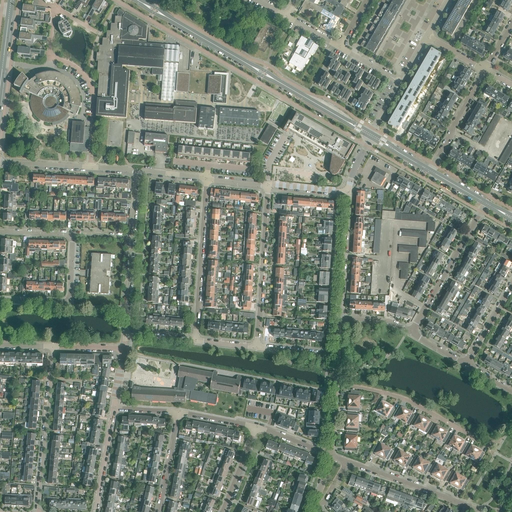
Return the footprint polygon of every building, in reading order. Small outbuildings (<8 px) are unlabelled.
[(79,0),(71,13),(72,14),(75,9),(77,11),(83,2),(85,4),(86,4),(87,4),(89,0),(79,0)] [(90,19),(96,10),(98,12),(99,11),(100,12),(103,7),(103,8),(104,7),(102,6),(105,1),(102,0),(97,0),(85,21),(88,17),(90,19)] [(320,14),(323,9),(314,4),(307,0),(306,0),(305,0),(299,11),(306,15),(310,8),(320,14)] [(328,0),(327,2),(337,8),(333,15),(339,18),(345,8),(340,4),(331,0),(328,0)] [(342,0),(340,4),(345,8),(347,9),(351,0),(342,0)] [(386,0),(386,1),(391,4),(399,9),(404,1),(401,0),(386,0)] [(464,4),(460,1),(451,16),(455,19),(455,18),(457,15),(458,13),(460,10),(461,8),(463,5),(464,4)] [(511,6),(510,6),(503,2),(499,7),(508,12),(511,6)] [(382,8),(387,11),(395,16),(399,9),(391,4),(390,6),(384,4),(382,8)] [(46,8),(21,5),(21,6),(24,6),(23,13),(22,17),(28,18),(29,16),(29,15),(34,16),(34,14),(35,14),(35,11),(45,12),(46,8)] [(339,18),(333,15),(323,9),(320,14),(331,19),(327,25),(326,24),(324,25),(323,27),(333,33),(340,19),(339,18)] [(162,76),(163,76),(161,101),(173,102),(174,92),(175,92),(188,93),(190,69),(191,51),(180,45),(180,46),(165,45),(148,44),(146,44),(146,42),(139,41),(139,40),(146,40),(147,29),(147,28),(147,26),(125,13),(125,14),(119,10),(117,14),(118,15),(117,17),(115,17),(115,24),(111,24),(110,32),(107,31),(106,39),(103,38),(102,46),(99,46),(99,53),(97,53),(96,61),(98,61),(97,74),(99,74),(97,96),(105,97),(105,99),(97,99),(96,117),(104,117),(126,119),(130,71),(122,71),(122,66),(152,68),(152,75),(161,75),(162,75),(162,76)] [(385,14),(380,12),(378,16),(382,19),(391,24),(395,16),(387,11),(385,14)] [(504,16),(497,11),(494,17),(501,21),(504,16)] [(488,21),(491,22),(498,26),(501,21),(494,17),(491,15),(488,21)] [(451,16),(447,23),(442,31),(446,34),(448,31),(449,29),(451,26),(452,23),(454,21),(455,19),(451,16)] [(49,23),(19,19),(19,20),(22,20),(21,27),(20,32),(26,32),(27,30),(27,29),(32,30),(33,28),(33,25),(43,26),(44,23),(49,24),(49,23)] [(381,21),(376,19),(373,24),(378,26),(387,31),(391,24),(382,19),(381,21)] [(62,22),(68,34),(72,32),(72,31),(71,29),(71,28),(70,26),(70,25),(69,24),(68,23),(66,24),(65,21),(62,22)] [(61,33),(62,35),(63,36),(68,34),(62,22),(59,24),(60,27),(59,28),(59,29),(59,31),(60,32),(61,33)] [(495,32),(498,26),(491,22),(488,27),(495,32)] [(260,33),(253,46),(264,53),(270,43),(269,42),(276,29),(265,23),(260,33)] [(377,29),(371,27),(369,31),(374,34),(382,39),(387,31),(378,26),(377,29)] [(495,32),(488,27),(486,26),(485,28),(487,29),(485,33),(492,37),(495,32)] [(32,39),(42,40),(42,37),(47,37),(18,33),(17,34),(20,34),(19,40),(25,41),(25,43),(31,43),(31,42),(32,39)] [(372,36),(367,34),(365,39),(369,41),(378,46),(382,39),(374,34),(372,36)] [(302,70),(311,54),(313,55),(318,46),(312,42),(311,44),(307,42),(308,40),(302,36),(297,45),(299,46),(289,63),(302,70)] [(460,43),(466,46),(470,39),(465,36),(460,43)] [(466,46),(465,47),(470,50),(475,42),(470,39),(466,46)] [(474,52),(474,51),(476,52),(480,45),(478,44),(479,42),(476,40),(475,42),(470,50),(474,52)] [(368,44),(363,42),(360,46),(374,54),(378,46),(369,41),(368,44)] [(482,46),(484,44),(482,43),(480,45),(476,52),(478,53),(477,54),(483,57),(486,53),(484,51),(486,48),(482,46)] [(16,47),(16,48),(18,48),(18,55),(23,55),(23,58),(24,57),(29,58),(29,56),(30,56),(30,53),(40,54),(40,51),(45,51),(16,47)] [(511,48),(511,47),(509,50),(509,49),(507,53),(505,52),(502,57),(508,60),(508,59),(510,60),(511,57),(511,48)] [(436,52),(432,49),(423,64),(427,67),(428,65),(430,62),(431,60),(433,57),(434,54),(436,52)] [(423,64),(418,73),(414,80),(418,82),(419,81),(420,79),(422,76),(423,73),(425,71),(426,68),(427,67),(423,64)] [(459,72),(461,74),(469,78),(472,72),(464,68),(462,71),(460,70),(459,72)] [(338,69),(336,72),(336,73),(333,77),(338,79),(340,75),(342,71),(338,69)] [(338,79),(342,81),(344,77),(346,73),(342,71),(340,75),(338,79)] [(456,77),(458,79),(466,83),(469,78),(461,74),(459,72),(456,77)] [(16,82),(16,83),(15,84),(14,86),(22,90),(20,94),(22,95),(24,91),(33,95),(32,96),(32,98),(31,99),(31,101),(31,102),(33,103),(33,106),(31,107),(32,109),(33,110),(33,112),(34,113),(35,115),(36,116),(38,117),(39,119),(41,120),(42,118),(45,120),(44,121),(46,122),(48,122),(50,122),(52,122),(52,126),(53,126),(53,124),(55,124),(56,124),(58,123),(60,122),(61,121),(63,120),(64,119),(66,118),(67,117),(68,115),(69,116),(70,116),(67,114),(68,111),(77,115),(76,114),(77,112),(78,110),(78,107),(81,107),(81,104),(79,104),(79,101),(78,99),(78,96),(79,96),(79,95),(78,96),(77,93),(76,91),(75,88),(77,87),(75,84),(73,86),(71,84),(69,82),(67,80),(68,79),(67,79),(67,80),(64,78),(62,77),(60,76),(60,74),(57,73),(56,75),(54,75),(53,75),(52,75),(50,75),(48,75),(48,74),(48,75),(45,75),(43,76),(40,77),(39,75),(36,76),(37,78),(36,79),(34,80),(33,81),(32,82),(31,83),(30,83),(28,81),(28,80),(23,74),(21,76),(20,78),(18,80),(17,79),(18,80),(17,81),(16,82)] [(209,76),(208,94),(214,95),(213,103),(226,104),(227,91),(228,82),(226,82),(226,78),(228,78),(228,74),(215,73),(214,76),(209,76)] [(466,83),(458,79),(456,77),(453,83),(455,84),(463,88),(464,86),(465,87),(467,83),(466,83)] [(416,87),(417,84),(418,82),(414,80),(405,95),(410,97),(411,95),(416,98),(418,95),(412,92),(414,89),(416,87)] [(330,92),(334,94),(337,90),(339,86),(335,84),(332,87),(330,92)] [(455,84),(452,89),(460,94),(463,88),(455,84)] [(486,85),(481,92),(489,97),(494,90),(494,89),(486,85)] [(339,86),(337,90),(334,94),(339,96),(341,92),(343,88),(339,86)] [(499,93),(494,90),(489,97),(494,100),(499,93)] [(457,97),(450,93),(447,99),(454,103),(457,97)] [(494,100),(500,103),(504,96),(499,93),(494,100)] [(405,95),(401,103),(397,110),(401,112),(402,111),(403,108),(405,106),(406,103),(408,100),(409,97),(410,97),(405,95)] [(501,106),(502,104),(505,106),(509,99),(504,96),(500,103),(499,105),(501,106)] [(447,99),(444,104),(451,108),(454,103),(447,99)] [(197,103),(176,101),(176,106),(175,106),(173,122),(196,124),(197,103)] [(439,108),(441,109),(448,113),(451,108),(444,104),(442,103),(439,108)] [(173,122),(175,106),(171,105),(146,104),(145,120),(173,122)] [(474,110),(475,110),(482,114),(484,115),(485,113),(485,112),(484,112),(485,109),(477,104),(474,110)] [(201,107),(198,128),(204,129),(205,126),(208,126),(207,129),(213,130),(216,109),(201,107)] [(220,108),(219,124),(258,127),(259,112),(220,108)] [(436,113),(438,114),(445,118),(448,113),(441,109),(439,108),(436,113)] [(397,110),(393,116),(388,125),(392,127),(394,124),(395,122),(397,119),(398,116),(400,114),(401,112),(397,110)] [(482,114),(475,110),(472,115),(479,119),(482,114)] [(337,174),(338,173),(345,161),(342,160),(343,157),(346,159),(354,146),(346,142),(328,132),(297,113),(291,123),(289,121),(284,130),(287,132),(288,130),(332,155),(329,170),(329,171),(330,172),(330,173),(332,175),(333,175),(334,175),(335,175),(336,175),(337,174)] [(446,119),(445,118),(438,114),(436,117),(434,116),(432,118),(443,124),(446,119)] [(470,118),(469,117),(468,120),(478,126),(480,123),(478,122),(479,119),(472,115),(470,118)] [(466,125),(473,130),(475,127),(477,128),(478,126),(468,120),(465,125),(466,125)] [(69,151),(87,153),(89,132),(84,132),(85,123),(72,122),(72,131),(69,130),(68,142),(71,143),(70,143),(69,151)] [(414,123),(408,132),(414,135),(418,128),(419,126),(414,123)] [(269,124),(259,140),(268,145),(272,138),(277,129),(269,124)] [(470,135),(473,130),(466,125),(463,131),(470,135)] [(419,126),(418,128),(414,135),(419,138),(423,131),(420,129),(421,127),(419,126)] [(419,138),(424,141),(428,134),(423,131),(419,138)] [(424,141),(429,144),(433,137),(434,135),(429,132),(428,134),(424,141)] [(146,134),(144,146),(156,147),(155,153),(167,154),(169,136),(146,134)] [(433,137),(429,144),(434,147),(439,139),(436,137),(437,137),(434,135),(433,137)] [(454,159),(458,152),(452,149),(448,156),(454,159)] [(461,151),(459,149),(458,152),(454,159),(459,162),(463,155),(460,153),(461,151)] [(463,155),(459,162),(464,165),(468,158),(463,155)] [(468,158),(464,165),(469,168),(474,161),(468,158)] [(473,170),(478,173),(483,163),(480,162),(479,164),(477,163),(473,170)] [(486,168),(487,166),(483,163),(478,173),(483,176),(487,169),(486,168)] [(376,172),(371,181),(380,186),(385,178),(386,179),(389,175),(386,173),(378,169),(376,168),(374,172),(376,172)] [(493,172),(487,169),(483,176),(488,179),(493,172)] [(493,172),(488,179),(494,182),(498,175),(493,172)] [(5,173),(4,183),(9,184),(10,181),(12,182),(15,182),(15,180),(17,180),(17,176),(16,176),(13,175),(13,174),(5,173)] [(39,195),(39,192),(39,183),(40,176),(34,175),(33,183),(36,183),(36,189),(34,188),(34,193),(30,192),(30,195),(39,195)] [(399,184),(397,186),(400,188),(405,179),(399,176),(396,182),(399,184)] [(405,179),(400,188),(402,189),(405,191),(406,188),(410,182),(405,179)] [(131,181),(123,180),(122,188),(131,189),(131,181)] [(3,183),(3,189),(10,189),(9,192),(18,193),(19,184),(15,184),(15,182),(12,182),(10,181),(9,184),(4,183),(3,183)] [(410,194),(415,185),(410,182),(406,188),(409,190),(408,192),(410,194)] [(162,194),(165,194),(166,187),(163,187),(163,184),(161,184),(161,183),(157,183),(157,184),(156,183),(156,188),(155,188),(154,192),(155,192),(155,193),(162,194)] [(166,187),(165,194),(168,195),(175,196),(176,186),(175,186),(175,185),(171,184),(171,185),(169,185),(169,187),(166,187)] [(415,185),(410,194),(412,195),(414,193),(417,194),(418,192),(419,193),(422,189),(421,188),(420,188),(415,185)] [(421,197),(420,199),(425,202),(430,193),(424,189),(421,195),(422,196),(421,197)] [(211,197),(220,198),(220,191),(215,190),(215,192),(212,192),(211,197)] [(4,202),(5,202),(13,203),(15,203),(16,196),(20,197),(21,194),(18,194),(16,193),(15,193),(13,193),(13,196),(5,195),(5,198),(4,198),(4,202)] [(252,193),(251,202),(251,204),(258,204),(258,200),(262,200),(262,197),(259,197),(257,197),(257,194),(252,193)] [(430,193),(425,202),(428,203),(429,201),(432,203),(435,197),(432,195),(433,194),(430,193)] [(287,208),(287,205),(288,198),(282,197),(282,199),(278,199),(278,204),(285,205),(285,211),(279,210),(279,214),(286,215),(287,208)] [(435,197),(432,203),(435,205),(434,207),(436,208),(440,200),(435,197)] [(441,199),(440,200),(436,208),(436,207),(439,209),(439,208),(442,209),(446,202),(441,199)] [(15,203),(13,203),(5,202),(4,209),(9,209),(9,212),(12,213),(13,206),(16,206),(16,203),(15,203)] [(445,211),(445,212),(447,213),(451,205),(446,202),(442,209),(445,211)] [(449,216),(450,214),(452,215),(456,209),(456,208),(451,205),(447,213),(446,214),(449,216)] [(185,211),(187,211),(186,217),(195,218),(195,212),(193,211),(193,208),(186,207),(185,211)] [(457,220),(457,219),(461,212),(456,209),(452,215),(451,217),(457,220)] [(382,213),(385,213),(388,213),(388,219),(395,220),(395,213),(395,212),(382,211),(382,213)] [(8,221),(8,223),(11,223),(11,221),(12,221),(12,218),(16,218),(16,213),(12,213),(9,212),(9,214),(4,214),(4,221),(8,221)] [(246,219),(257,220),(257,215),(249,214),(249,212),(246,212),(246,219)] [(460,221),(460,220),(463,221),(467,215),(461,212),(457,219),(460,221)] [(483,229),(481,232),(486,235),(490,229),(483,225),(481,228),(483,229)] [(161,226),(153,226),(153,229),(152,232),(153,232),(153,233),(160,234),(161,226)] [(447,230),(445,232),(447,233),(454,237),(457,232),(451,228),(449,231),(447,230)] [(175,238),(189,239),(189,236),(194,236),(194,230),(186,229),(185,235),(175,234),(175,238)] [(487,235),(486,237),(491,240),(492,238),(495,232),(490,229),(486,235),(487,235)] [(495,240),(493,243),(495,244),(496,243),(500,235),(495,232),(492,238),(495,240)] [(446,235),(447,236),(445,239),(451,242),(454,237),(447,233),(446,235)] [(496,243),(498,245),(499,243),(502,244),(506,238),(505,238),(506,237),(503,236),(502,236),(500,235),(496,243)] [(505,246),(505,247),(507,248),(507,247),(511,241),(506,238),(502,244),(505,246)] [(192,249),(192,243),(189,243),(189,240),(183,239),(183,242),(184,242),(183,249),(192,249)] [(451,242),(445,239),(442,243),(448,247),(451,242)] [(25,248),(25,256),(29,256),(29,249),(35,249),(36,241),(29,241),(29,246),(26,246),(25,248)] [(441,246),(439,249),(445,252),(448,247),(442,243),(442,244),(439,242),(438,245),(441,246)] [(472,248),(478,251),(481,246),(475,243),(472,248)] [(10,257),(16,257),(16,254),(12,254),(13,247),(10,247),(2,246),(1,253),(9,254),(10,254),(10,257)] [(475,256),(478,251),(472,248),(471,247),(469,251),(470,251),(469,253),(475,256)] [(434,257),(440,261),(443,256),(438,253),(439,252),(436,250),(432,256),(434,257)] [(472,261),(475,256),(469,253),(466,258),(472,261)] [(92,258),(92,262),(92,266),(91,270),(88,270),(87,277),(91,277),(90,290),(90,293),(109,295),(109,291),(109,286),(109,282),(110,277),(110,273),(110,267),(111,263),(111,259),(111,255),(92,254),(92,258)] [(16,257),(10,257),(10,260),(9,260),(1,259),(0,266),(12,266),(12,263),(13,263),(13,260),(16,260),(16,257)] [(431,262),(437,266),(440,261),(434,257),(431,262)] [(471,268),(472,268),(473,266),(471,264),(472,261),(466,258),(465,257),(464,261),(463,263),(470,266),(471,268)] [(503,266),(509,269),(511,264),(506,261),(504,259),(501,265),(503,266)] [(437,266),(431,262),(429,267),(434,271),(437,266)] [(471,268),(470,266),(463,263),(460,268),(467,271),(469,273),(471,268)] [(509,269),(503,266),(501,265),(498,270),(506,274),(509,269)] [(426,273),(431,276),(434,271),(429,267),(426,273)] [(460,267),(457,272),(464,277),(467,271),(460,268),(460,267)] [(497,272),(496,272),(494,274),(503,279),(506,274),(498,270),(497,272)] [(461,282),(464,277),(457,272),(454,278),(461,282)] [(419,280),(427,285),(430,280),(424,276),(424,275),(422,274),(422,275),(420,279),(419,280)] [(491,279),(494,281),(500,284),(503,279),(494,274),(493,276),(491,279)] [(33,290),(33,283),(33,281),(30,281),(30,280),(27,279),(27,278),(26,277),(24,277),(24,282),(23,281),(23,283),(27,283),(27,290),(33,290)] [(427,285),(419,280),(416,285),(417,286),(425,290),(428,285),(427,285)] [(494,281),(493,281),(492,283),(492,284),(491,286),(497,289),(500,284),(494,281)] [(453,282),(450,287),(456,290),(459,292),(460,290),(458,289),(460,286),(459,285),(453,282)] [(488,291),(494,294),(497,289),(491,286),(490,285),(489,288),(490,288),(488,291)] [(415,291),(421,295),(422,295),(425,290),(417,286),(414,291),(415,291)] [(450,287),(447,292),(453,295),(456,290),(450,287)] [(412,296),(419,300),(421,297),(420,296),(421,295),(415,291),(414,291),(412,293),(413,294),(412,296)] [(444,295),(443,296),(452,302),(455,297),(453,295),(447,292),(445,295),(444,295)] [(206,301),(217,302),(217,299),(217,296),(214,296),(214,293),(207,293),(206,301)] [(484,293),(481,298),(482,299),(490,304),(493,299),(492,298),(486,295),(484,293)] [(186,303),(188,303),(189,297),(180,296),(178,296),(178,300),(180,300),(180,305),(186,306),(186,303)] [(379,311),(384,311),(385,305),(388,305),(389,296),(385,296),(385,304),(379,303),(379,311)] [(451,304),(452,302),(443,296),(440,301),(441,302),(447,305),(448,303),(451,304)] [(404,305),(405,304),(407,301),(401,297),(400,299),(399,299),(398,302),(404,305)] [(482,302),(480,305),(486,308),(487,309),(490,304),(482,299),(481,301),(482,302)] [(243,308),(243,310),(250,310),(250,308),(251,308),(251,303),(243,302),(240,302),(240,308),(243,308)] [(441,302),(438,307),(444,310),(447,312),(450,307),(447,305),(441,302)] [(392,306),(390,313),(396,315),(398,308),(398,307),(398,306),(398,305),(396,304),(395,306),(392,305),(392,306)] [(476,309),(477,310),(483,313),(486,308),(480,305),(478,307),(476,309)] [(395,316),(401,317),(404,309),(398,307),(398,308),(396,315),(395,316)] [(436,308),(434,311),(435,312),(441,316),(443,313),(445,314),(447,312),(444,310),(438,307),(437,309),(436,308)] [(404,309),(401,317),(408,320),(409,317),(412,318),(415,312),(410,310),(404,308),(404,309)] [(476,309),(473,314),(474,315),(480,318),(483,313),(477,310),(476,309)] [(470,316),(468,318),(469,318),(471,319),(471,320),(477,323),(480,318),(474,315),(473,314),(471,316),(470,316)] [(470,322),(468,325),(474,328),(477,323),(471,320),(471,319),(469,322),(470,322)] [(425,329),(431,332),(435,325),(426,320),(423,326),(426,328),(425,329)] [(466,323),(463,329),(465,330),(471,333),(474,328),(468,325),(466,323)] [(244,333),(247,333),(248,325),(239,324),(238,325),(238,333),(242,333),(242,334),(244,334),(244,333)] [(435,325),(431,332),(430,333),(435,336),(436,335),(439,329),(440,328),(435,325)] [(501,330),(508,334),(511,329),(504,325),(501,330)] [(274,329),(274,328),(271,328),(271,333),(274,334),(273,337),(276,337),(276,336),(279,337),(280,330),(274,329)] [(439,329),(436,335),(441,338),(445,332),(445,331),(443,329),(442,330),(439,329)] [(505,339),(508,334),(501,330),(498,335),(499,336),(505,339)] [(319,341),(322,342),(322,338),(324,338),(325,332),(317,331),(316,340),(319,341)] [(445,332),(441,338),(443,339),(442,340),(446,341),(450,335),(445,332)] [(450,335),(446,341),(452,344),(455,337),(453,335),(453,336),(450,335)] [(455,337),(452,344),(457,347),(460,341),(457,339),(459,336),(457,335),(456,337),(455,337)] [(502,344),(505,339),(499,336),(496,341),(502,344)] [(502,344),(496,341),(495,340),(492,345),(499,349),(502,344)] [(457,347),(462,350),(466,344),(460,341),(457,347)] [(94,376),(102,377),(109,378),(112,364),(112,357),(103,357),(95,356),(95,358),(94,376)] [(484,362),(489,365),(493,359),(487,356),(484,362)] [(494,369),(494,368),(498,362),(495,360),(493,358),(493,359),(489,365),(491,366),(490,367),(494,369)] [(494,368),(500,371),(503,365),(504,364),(501,363),(501,364),(498,362),(494,368)] [(503,365),(500,371),(501,372),(501,373),(504,375),(505,374),(508,368),(503,365)] [(132,394),(132,400),(185,403),(185,399),(189,400),(215,405),(217,395),(193,391),(196,383),(197,381),(211,383),(210,386),(210,389),(218,390),(224,391),(238,394),(241,377),(237,376),(236,381),(226,379),(217,377),(218,372),(213,371),(213,373),(180,367),(178,377),(179,377),(177,388),(174,388),(174,390),(140,388),(140,387),(133,386),(133,389),(133,390),(132,390),(132,393),(132,394)] [(0,385),(2,386),(2,380),(9,380),(9,377),(0,375),(0,385)] [(98,386),(100,386),(108,387),(108,384),(109,384),(109,381),(108,381),(109,379),(97,377),(96,381),(99,382),(98,386)] [(242,381),(240,390),(249,391),(249,390),(251,380),(250,380),(250,379),(246,378),(246,379),(245,379),(245,382),(242,381)] [(251,380),(249,390),(257,392),(259,385),(256,385),(257,382),(251,380)] [(259,385),(257,392),(266,393),(268,384),(267,383),(267,382),(263,382),(263,383),(262,382),(261,386),(259,385)] [(268,384),(266,393),(274,395),(275,389),(273,388),(273,385),(268,384)] [(278,389),(276,397),(285,399),(285,398),(287,387),(286,387),(286,386),(282,385),(282,386),(281,386),(280,390),(278,389)] [(287,387),(285,398),(293,400),(295,392),(292,392),(293,388),(292,388),(292,387),(288,386),(288,387),(287,387)] [(295,392),(293,400),(302,401),(304,390),(303,390),(303,389),(299,388),(299,390),(298,389),(297,393),(295,392)] [(304,390),(302,401),(310,403),(310,402),(311,396),(309,395),(309,392),(304,390)] [(346,400),(346,402),(359,403),(360,394),(359,394),(359,391),(350,390),(350,393),(348,393),(348,397),(347,396),(347,398),(346,400)] [(99,394),(98,398),(105,400),(106,396),(107,396),(107,394),(99,392),(98,392),(97,392),(94,391),(94,393),(99,394)] [(311,396),(310,402),(319,403),(321,394),(320,394),(320,392),(316,392),(315,393),(314,393),(314,396),(311,396)] [(379,400),(373,410),(381,414),(388,403),(386,402),(384,402),(383,401),(382,402),(379,400)] [(96,410),(103,412),(104,408),(105,408),(105,406),(97,404),(96,404),(89,402),(89,405),(97,406),(96,410)] [(358,412),(359,403),(346,402),(346,404),(346,405),(346,407),(347,407),(347,411),(358,412)] [(388,403),(381,414),(389,419),(395,409),(391,407),(392,406),(391,405),(389,404),(388,403)] [(393,416),(401,420),(407,409),(406,408),(404,408),(402,407),(402,408),(398,406),(393,416)] [(92,415),(103,417),(103,415),(103,412),(96,410),(93,409),(92,415)] [(308,409),(307,418),(319,418),(319,412),(316,412),(316,409),(308,409)] [(409,410),(407,409),(401,420),(409,425),(414,415),(411,413),(412,412),(410,411),(409,410)] [(276,413),(274,419),(279,421),(277,425),(278,425),(278,426),(282,428),(282,426),(283,427),(287,416),(279,413),(278,414),(277,413),(276,413)] [(345,422),(358,423),(358,414),(347,413),(347,417),(346,416),(345,418),(345,420),(345,422)] [(417,415),(411,424),(419,429),(425,418),(424,417),(422,416),(420,415),(420,416),(417,415)] [(287,416),(283,427),(284,427),(283,428),(287,430),(288,429),(290,426),(295,428),(296,425),(296,422),(297,419),(287,416)] [(128,431),(128,426),(129,419),(123,418),(123,421),(121,421),(121,425),(124,426),(124,431),(120,431),(120,434),(128,434),(128,431)] [(307,418),(307,426),(315,427),(315,424),(319,424),(319,418),(307,418)] [(427,419),(425,418),(419,429),(427,433),(432,424),(429,422),(430,421),(428,420),(427,419)] [(357,432),(358,423),(345,422),(345,424),(345,425),(345,427),(346,427),(346,431),(357,432)] [(191,432),(192,431),(192,429),(193,424),(187,423),(186,424),(183,423),(182,430),(185,431),(186,430),(189,431),(189,432),(191,432)] [(434,424),(428,434),(436,439),(443,428),(441,427),(439,426),(438,425),(437,426),(434,424)] [(307,427),(306,436),(318,437),(318,436),(319,436),(319,432),(318,432),(318,431),(315,431),(315,428),(307,427)] [(444,429),(443,428),(436,439),(444,443),(450,434),(446,432),(447,431),(446,430),(444,429)] [(92,438),(99,439),(99,436),(100,436),(100,433),(86,431),(86,433),(89,433),(88,437),(92,438)] [(227,437),(227,438),(226,441),(232,442),(233,440),(234,432),(228,431),(227,437)] [(29,434),(28,433),(27,440),(35,440),(35,434),(32,434),(32,432),(29,432),(29,434)] [(234,432),(233,440),(232,442),(233,441),(235,441),(235,440),(235,439),(239,440),(241,440),(241,437),(240,436),(240,433),(234,432)] [(156,442),(162,443),(164,436),(168,437),(168,434),(164,434),(152,433),(152,437),(154,437),(153,441),(156,442)] [(343,442),(356,442),(357,433),(346,433),(345,437),(344,436),(344,438),(344,440),(343,442)] [(455,436),(451,434),(446,444),(453,449),(460,438),(458,437),(457,436),(455,435),(455,436)] [(127,438),(125,438),(125,436),(120,435),(120,437),(119,437),(118,444),(124,445),(129,446),(130,443),(126,442),(127,438)] [(90,441),(87,443),(83,442),(82,445),(95,447),(95,445),(98,445),(98,443),(99,439),(92,438),(91,441),(90,441)] [(461,438),(460,438),(453,449),(461,453),(467,443),(464,442),(464,441),(463,440),(461,438)] [(180,443),(181,444),(180,450),(190,452),(192,453),(192,450),(187,449),(188,445),(190,445),(190,442),(181,440),(180,443)] [(161,450),(162,443),(156,442),(153,441),(151,441),(151,444),(153,444),(155,445),(155,449),(161,450)] [(271,451),(272,450),(274,443),(268,441),(266,448),(269,449),(269,450),(271,451)] [(356,452),(356,442),(343,442),(343,443),(343,445),(344,447),(345,447),(344,451),(356,452)] [(376,456),(378,457),(379,458),(386,447),(378,442),(372,452),(375,454),(375,455),(376,456)] [(276,454),(278,450),(280,445),(274,443),(272,450),(271,452),(274,454),(274,453),(276,454)] [(281,443),(280,445),(278,450),(281,452),(281,454),(283,455),(286,446),(281,443)] [(117,451),(123,452),(129,453),(129,451),(124,449),(124,445),(118,444),(117,451)] [(471,459),(477,448),(476,447),(474,446),(472,445),(472,446),(469,444),(463,454),(471,459)] [(94,450),(95,447),(82,445),(81,448),(87,449),(90,449),(89,455),(96,457),(96,453),(97,453),(97,450),(94,450)] [(292,448),(286,446),(283,455),(288,457),(289,455),(292,448)] [(393,451),(386,447),(379,458),(381,459),(382,460),(384,460),(384,459),(388,461),(393,451)] [(160,457),(161,450),(155,449),(150,448),(149,450),(154,451),(153,455),(160,457)] [(295,458),(298,450),(292,448),(289,455),(288,457),(294,459),(295,458)] [(479,448),(477,448),(471,459),(479,463),(484,453),(481,451),(482,451),(480,449),(479,448)] [(405,454),(397,449),(391,459),(394,461),(394,462),(395,463),(397,464),(398,465),(405,454)] [(190,452),(180,450),(179,457),(185,458),(188,459),(190,452)] [(298,450),(295,458),(294,459),(300,461),(303,452),(298,450)] [(123,452),(117,451),(115,458),(122,459),(122,458),(124,459),(127,459),(128,457),(122,456),(123,452)] [(232,459),(234,453),(228,451),(226,457),(232,459)] [(303,452),(300,461),(303,462),(304,461),(306,462),(308,457),(309,455),(303,452)] [(160,457),(153,455),(148,454),(146,454),(146,456),(148,456),(148,457),(151,458),(153,459),(152,462),(159,463),(160,457)] [(413,458),(405,454),(398,465),(400,466),(401,466),(403,467),(403,466),(407,468),(413,458)] [(221,455),(220,458),(223,459),(222,462),(223,463),(229,466),(232,459),(226,457),(221,455)] [(424,461),(416,456),(410,466),(414,468),(413,469),(414,470),(416,471),(417,472),(424,461)] [(186,465),(189,466),(189,465),(187,464),(188,459),(185,458),(179,457),(177,464),(186,466),(186,465)] [(314,459),(308,457),(306,462),(305,464),(308,465),(308,464),(314,467),(316,463),(316,462),(315,461),(314,461),(314,459)] [(269,469),(272,470),(273,467),(271,466),(273,463),(263,459),(261,466),(269,469)] [(152,465),(151,469),(157,470),(159,463),(152,462),(147,461),(147,464),(152,465)] [(222,462),(219,461),(217,464),(220,465),(219,469),(221,469),(221,470),(227,472),(229,468),(228,468),(229,466),(223,463),(222,462)] [(432,465),(424,461),(417,472),(419,473),(420,473),(422,474),(422,473),(426,475),(432,465)] [(433,477),(435,478),(436,479),(443,467),(435,463),(429,473),(433,475),(432,476),(433,477)] [(121,465),(114,464),(113,471),(119,472),(121,472),(128,473),(128,470),(123,469),(123,466),(121,465)] [(186,466),(177,464),(176,471),(184,472),(187,473),(188,470),(185,469),(186,466)] [(269,469),(261,466),(258,472),(264,475),(266,476),(267,475),(271,477),(273,475),(269,473),(270,472),(268,471),(269,469)] [(451,472),(443,467),(436,479),(438,480),(439,480),(441,481),(442,480),(445,482),(451,472)] [(157,473),(157,470),(151,469),(146,468),(145,470),(150,471),(150,475),(157,477),(158,473),(157,473)] [(215,474),(217,475),(218,476),(224,478),(225,478),(227,474),(226,474),(227,472),(221,470),(221,469),(219,469),(217,468),(215,474)] [(119,472),(113,471),(112,478),(118,479),(120,479),(120,481),(123,481),(123,479),(124,477),(120,476),(121,472),(119,472)] [(181,478),(186,479),(187,477),(184,476),(184,472),(176,471),(175,477),(181,479),(181,478)] [(264,475),(258,472),(257,472),(256,476),(256,478),(262,481),(264,482),(267,483),(268,479),(265,478),(266,476),(264,475)] [(451,485),(453,486),(454,487),(461,476),(453,472),(447,482),(451,483),(450,484),(451,485)] [(300,473),(298,479),(297,481),(304,483),(305,482),(306,482),(308,476),(300,473)] [(157,477),(150,475),(144,474),(144,477),(146,478),(145,482),(149,483),(148,485),(152,486),(153,483),(155,484),(156,477),(157,477)] [(354,487),(355,485),(355,484),(358,477),(357,476),(356,477),(352,475),(348,485),(354,487)] [(224,478),(218,476),(216,482),(222,484),(224,478)] [(469,481),(461,476),(454,487),(456,488),(458,489),(459,490),(460,489),(463,490),(469,481)] [(187,486),(187,484),(183,483),(183,482),(181,482),(181,479),(175,477),(173,484),(180,485),(182,486),(182,485),(187,486)] [(361,486),(363,479),(358,477),(355,484),(355,485),(357,486),(358,485),(361,486)] [(266,486),(263,485),(264,482),(262,481),(256,478),(253,485),(259,487),(261,488),(265,489),(266,486)] [(365,491),(369,482),(369,481),(364,478),(363,479),(361,486),(364,487),(363,490),(365,491)] [(211,488),(219,491),(222,484),(216,482),(209,479),(208,482),(213,484),(211,488)] [(111,481),(110,489),(116,490),(119,490),(120,483),(116,483),(116,482),(111,481)] [(295,487),(296,488),(304,490),(306,484),(304,483),(299,482),(297,481),(295,487)] [(371,493),(375,484),(375,483),(369,481),(369,482),(365,491),(366,491),(371,493)] [(3,483),(2,492),(2,493),(2,499),(5,499),(5,505),(11,505),(11,497),(11,495),(7,495),(7,491),(5,491),(6,484),(3,483)] [(181,492),(184,493),(184,490),(181,489),(179,488),(180,485),(173,484),(172,491),(179,492),(181,493),(181,492)] [(375,484),(371,493),(377,495),(380,486),(375,484)] [(259,494),(266,497),(267,493),(260,491),(261,488),(259,487),(253,485),(251,491),(257,494),(259,494)] [(386,488),(380,486),(377,495),(383,497),(384,494),(383,494),(386,488)] [(147,487),(146,493),(152,495),(154,488),(147,487)] [(304,490),(296,488),(295,487),(293,493),(295,493),(296,494),(302,496),(304,490)] [(209,494),(217,497),(219,491),(211,488),(209,494)] [(352,493),(351,493),(352,492),(344,488),(342,491),(350,496),(352,493)] [(116,490),(110,489),(109,496),(118,497),(120,498),(121,495),(118,494),(119,490),(116,490)] [(386,499),(392,501),(396,491),(390,489),(387,496),(386,499)] [(170,498),(177,499),(177,498),(179,499),(180,496),(181,496),(181,495),(180,495),(181,493),(179,492),(172,491),(170,498)] [(260,502),(262,499),(257,498),(259,495),(259,494),(257,494),(251,491),(248,497),(254,500),(257,501),(260,502)] [(394,502),(398,503),(401,493),(396,491),(392,501),(394,502)] [(144,500),(151,502),(152,495),(146,493),(141,492),(141,495),(143,495),(142,500),(144,500)] [(401,493),(398,503),(403,505),(407,496),(401,493)] [(23,498),(23,506),(25,506),(25,507),(28,507),(28,506),(29,506),(29,504),(31,504),(32,498),(26,498),(26,495),(23,495),(23,498)] [(118,497),(109,496),(108,502),(114,503),(117,504),(119,504),(120,501),(117,501),(118,497)] [(407,496),(403,505),(409,507),(412,498),(407,496)] [(204,504),(202,503),(206,505),(206,506),(212,508),(215,502),(209,499),(207,498),(204,497),(203,500),(206,501),(204,504)] [(245,504),(252,506),(254,507),(257,501),(254,500),(248,497),(245,504)] [(56,498),(48,498),(48,503),(50,503),(50,508),(56,508),(56,498)] [(291,505),(292,505),(299,507),(300,501),(293,499),(292,498),(290,504),(291,505)] [(337,511),(344,504),(337,498),(331,505),(334,506),(332,508),(336,511),(337,511)] [(415,508),(415,507),(418,500),(412,498),(409,507),(415,509),(415,508)] [(144,500),(142,500),(139,499),(139,501),(142,502),(141,506),(143,506),(143,507),(150,508),(149,508),(151,502),(144,500)] [(424,502),(418,500),(415,507),(415,508),(422,511),(426,506),(426,504),(423,503),(424,502)] [(114,503),(108,502),(106,509),(113,510),(116,511),(117,504),(114,503)] [(170,502),(168,509),(175,510),(177,511),(179,504),(170,502)] [(203,511),(199,510),(204,511),(203,511),(210,511),(212,508),(206,506),(206,505),(202,503),(201,506),(205,508),(203,511)]
